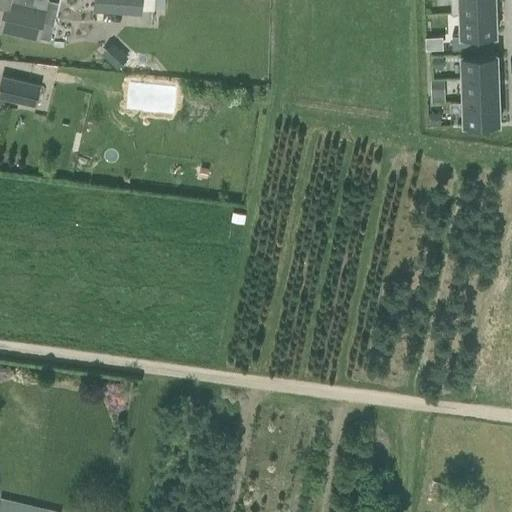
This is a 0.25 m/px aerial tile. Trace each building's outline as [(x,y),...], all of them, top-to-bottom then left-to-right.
[(38,38),(42,23),(47,1),(41,0),(0,0),(0,1),(7,3),(1,28),(38,38)] [(142,0),(95,0),(95,11),(141,14),(142,0)] [(450,0),(451,14),(459,13),(459,12),(496,11),(495,0),(450,0)] [(497,35),(496,11),(459,12),(459,13),(460,36),(497,35)] [(434,27),(449,28),(449,12),(434,12),(434,27)] [(441,37),(424,37),(424,50),(442,49),(441,37)] [(128,57),(121,49),(110,60),(118,68),(128,57)] [(462,78),(498,76),(498,53),(461,54),(462,78)] [(443,56),(432,57),(432,68),(443,67),(443,56)] [(40,84),(2,74),(0,80),(0,94),(36,103),(40,84)] [(462,78),(462,101),(499,100),(498,76),(462,78)] [(431,80),(431,88),(444,88),(444,80),(431,80)] [(499,100),(462,101),(463,124),(500,123),(499,100)] [(429,124),(441,124),(441,113),(429,114),(429,124)] [(61,511),(62,511),(1,496),(0,498),(0,511),(61,511)]
